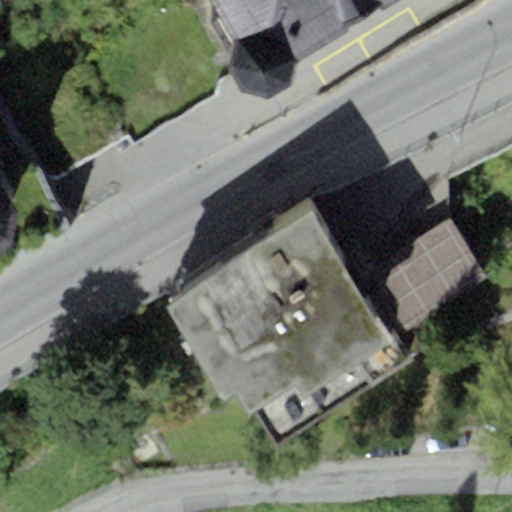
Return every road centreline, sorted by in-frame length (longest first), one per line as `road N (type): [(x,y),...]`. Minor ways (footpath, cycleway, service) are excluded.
road 1 (residential): [(0,316),(270,160),(511,35)]
road 2 (residential): [(112,511),(189,484),(511,477)]
